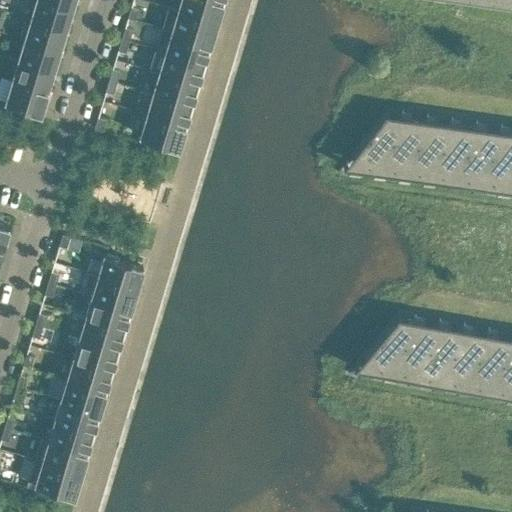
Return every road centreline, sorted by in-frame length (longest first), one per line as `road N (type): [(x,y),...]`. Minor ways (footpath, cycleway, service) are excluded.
road 1 (residential): [(51,185),(108,0)]
road 2 (residential): [(0,356),(51,185)]
